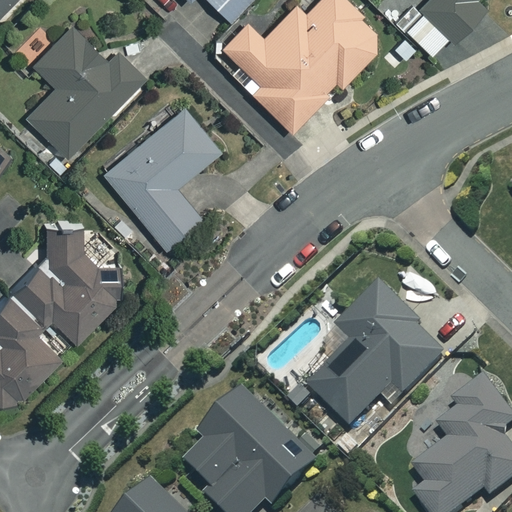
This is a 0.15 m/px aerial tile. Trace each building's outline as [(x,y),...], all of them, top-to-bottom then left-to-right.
[(0,0),(0,8),(8,0),(0,0)] [(205,0),(227,19),(244,0),(205,0)] [(379,39),(341,0),(312,0),(301,11),(292,2),(258,35),(243,19),(218,43),(248,75),(241,82),(286,129),(379,39)] [(415,0),(393,23),(423,54),(443,35),(448,39),(483,5),(477,0),(415,0)] [(105,59),(70,24),(31,64),(52,86),(23,115),(62,154),(140,77),(114,51),(105,59)] [(215,149),(180,106),(100,172),(161,246),(197,216),(171,185),(215,149)] [(69,342),(119,293),(50,222),(21,251),(32,262),(0,292),(0,411),(58,355),(43,339),(55,328),(69,342)] [(444,353),(379,283),(337,323),(353,340),(306,384),(347,426),(382,393),(391,403),(444,353)] [(511,421),(511,413),(481,373),(460,389),(457,406),(435,422),(447,437),(412,464),(427,484),(414,494),(427,511),(451,511),(483,488),(489,496),(511,477),(511,447),(499,431),(511,421)] [(286,436),(240,388),(196,430),(204,439),(183,459),(209,486),(204,492),(222,511),(252,511),(263,502),(266,505),(318,456),(293,430),(286,436)] [(181,511),(146,479),(114,511),(181,511)]
